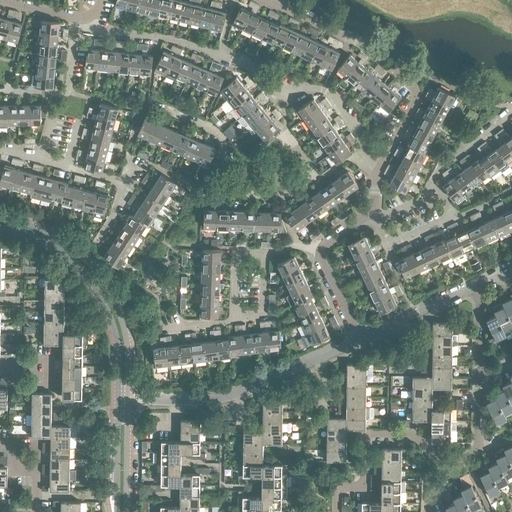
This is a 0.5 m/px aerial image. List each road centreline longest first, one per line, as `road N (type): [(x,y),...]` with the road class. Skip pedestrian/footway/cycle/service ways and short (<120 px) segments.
road 1 (residential): [(149,102),(227,143),(221,195),(279,198),(310,176),(284,125),(286,92)]
road 2 (residential): [(378,169),(417,99),(411,83),(371,53),(258,0)]
road 3 (tertiary): [(127,400),(122,323),(92,267),(46,232),(0,219)]
road 4 (residential): [(357,340),(222,400),(127,400)]
road 5 (tertiary): [(0,229),(42,241),(86,274),(117,342),(118,400)]
road 6 (residential): [(338,511),(338,489),(367,480),(373,433),(412,433),(451,471)]
road 7 (residential): [(0,90),(68,92),(76,16)]
road 8 (residential): [(219,52),(112,32),(90,16)]
road 9 (residential): [(378,169),(330,94),(286,92)]
road 10 (residential): [(126,184),(0,150)]
road 11 (residential): [(470,288),(357,340)]
